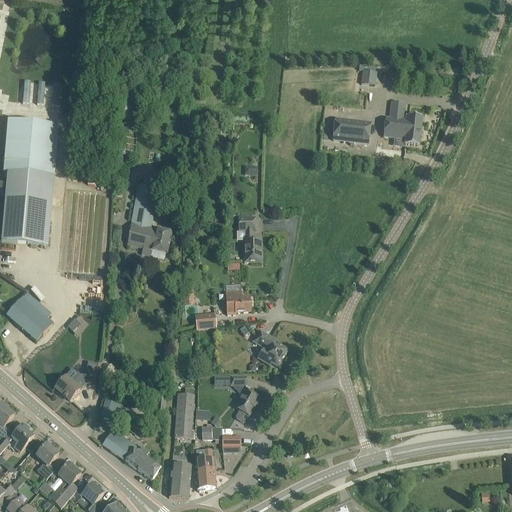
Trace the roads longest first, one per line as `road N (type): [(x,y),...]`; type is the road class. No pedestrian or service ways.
road 1 (unclassified): [(345,379),(347,314),(453,133),(505,0)]
road 2 (unknown): [(11,375),(60,320),(55,252),(64,117),(8,106)]
road 3 (tertiary): [(132,492),(0,376)]
road 4 (residential): [(222,494),(253,468),(300,394),(345,379)]
road 5 (tertiary): [(371,460),(511,437)]
